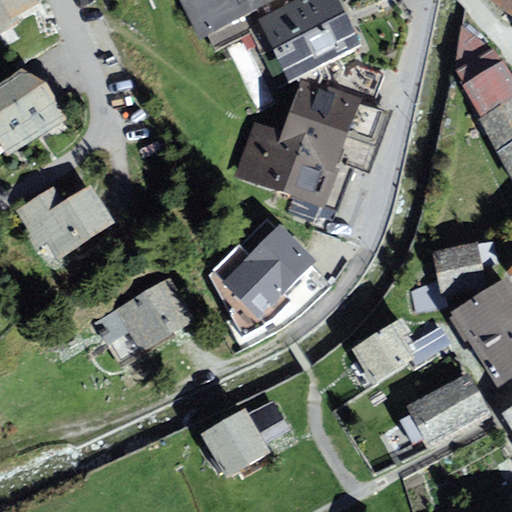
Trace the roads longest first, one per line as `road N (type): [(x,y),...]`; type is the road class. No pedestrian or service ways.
road 1 (residential): [(427,0),(361,258),(315,322),(237,366)]
road 2 (residential): [(60,0),(104,103),(103,126),(95,148),(0,212)]
road 3 (residential): [(497,427),(358,496)]
